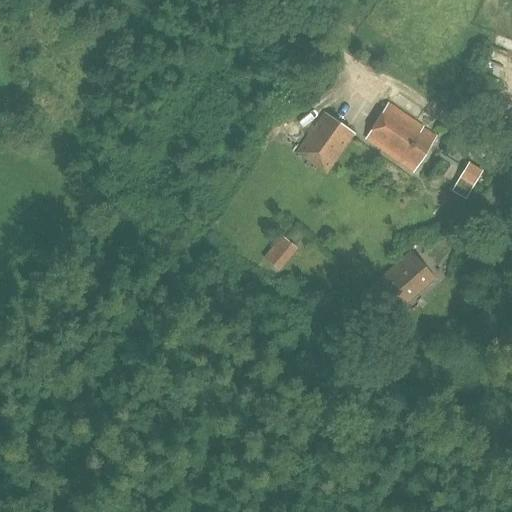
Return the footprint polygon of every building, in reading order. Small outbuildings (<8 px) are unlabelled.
[(414,170),(437,137),(424,128),(424,127),(389,104),(367,137),(414,170)] [(326,174),(354,134),(324,113),(296,153),(326,174)] [(469,161),(460,177),(474,185),(483,169),(469,161)] [(279,270),(298,249),(282,236),(264,258),(279,270)] [(292,275),(309,251),(300,245),(284,269),(292,275)] [(388,318),(435,278),(413,253),(367,293),(388,318)]
